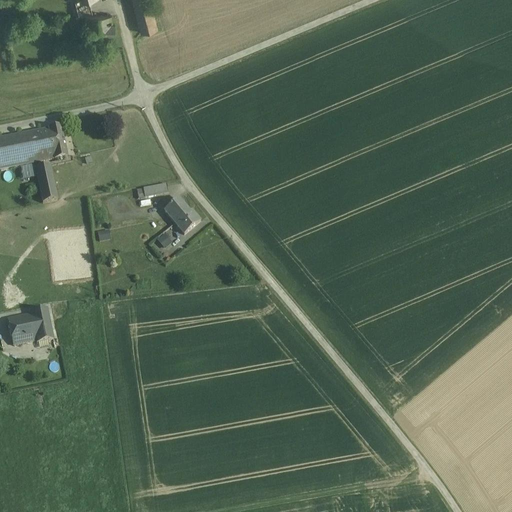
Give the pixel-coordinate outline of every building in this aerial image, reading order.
[(88,0),(80,0),(78,1),(78,0),(77,0),(74,1),(78,15),(85,15),(93,15),(88,0)] [(149,0),(131,0),(140,33),(157,29),(149,0)] [(93,15),(85,15),(86,24),(83,23),(83,34),(115,36),(115,25),(112,25),(111,16),(93,15)] [(69,49),(62,51),(63,58),(71,56),(69,49)] [(43,147),(47,162),(54,161),(54,162),(67,159),(61,128),(48,130),(48,131),(28,135),(31,150),(43,147)] [(0,171),(47,162),(43,147),(31,150),(28,135),(0,140),(0,171)] [(58,201),(49,167),(35,170),(43,204),(58,201)] [(167,186),(138,191),(140,200),(169,195),(167,186)] [(164,212),(174,224),(190,211),(180,198),(164,212)] [(174,224),(184,236),(200,223),(190,211),(174,224)] [(109,232),(98,234),(100,243),(111,240),(109,232)] [(166,236),(159,241),(165,248),(171,243),(166,236)] [(46,311),(32,314),(32,316),(38,342),(38,344),(53,341),(46,311)] [(38,342),(32,316),(8,321),(13,347),(38,342)]
